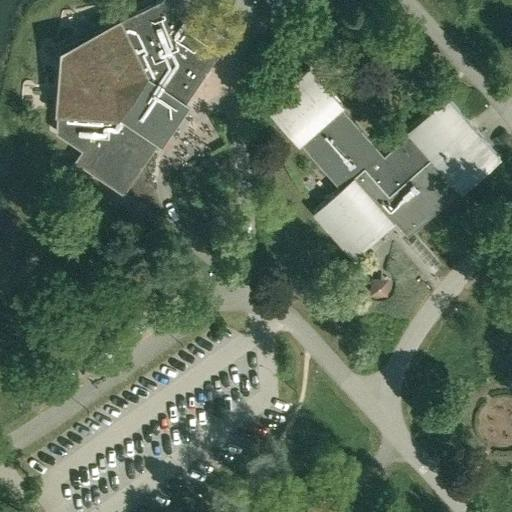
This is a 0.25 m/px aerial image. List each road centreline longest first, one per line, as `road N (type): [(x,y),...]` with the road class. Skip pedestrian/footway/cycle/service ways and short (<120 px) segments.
road 1 (residential): [(237,286),(0,449)]
road 2 (residential): [(239,97),(181,134),(168,152),(163,185),(173,217),(237,286)]
road 3 (residential): [(369,404),(442,294),(511,218)]
road 4 (residential): [(239,97),(249,255),(237,286)]
road 5 (residential): [(369,404),(307,337),(237,286)]
road 6 (residential): [(407,0),(511,117)]
